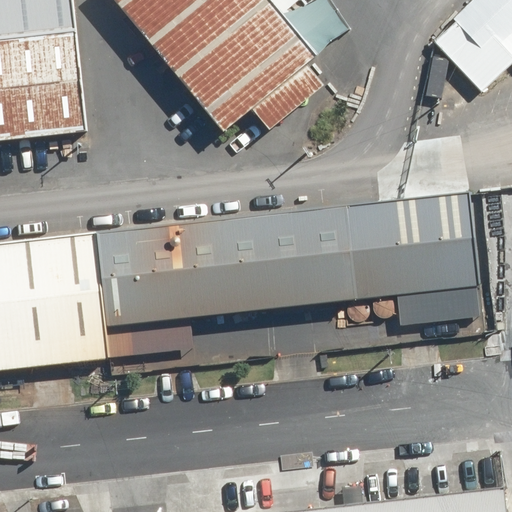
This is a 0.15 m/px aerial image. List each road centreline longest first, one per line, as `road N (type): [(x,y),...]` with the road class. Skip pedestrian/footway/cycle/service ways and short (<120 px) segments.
road 1 (unclassified): [(0,452),(490,397)]
road 2 (unknown): [(106,170),(306,144),(352,127),(404,0)]
road 3 (unknown): [(106,170),(80,0)]
